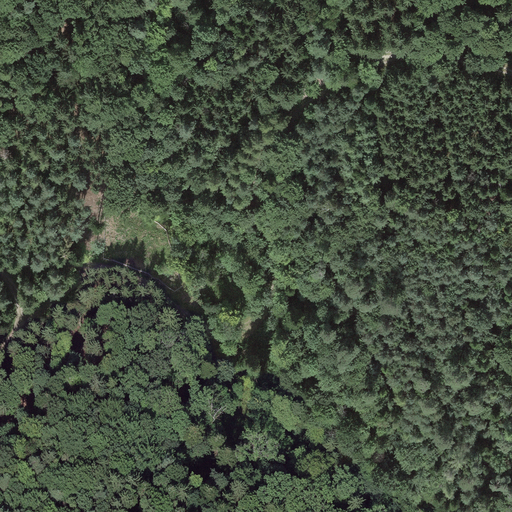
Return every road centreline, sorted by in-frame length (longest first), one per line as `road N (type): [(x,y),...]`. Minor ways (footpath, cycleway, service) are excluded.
road 1 (track): [(511,74),(407,54),(333,87),(290,119),(264,149),(249,188),(272,261),(270,299),(259,320),(237,334),(213,335),(106,265),(0,264)]
road 2 (track): [(298,0),(299,26),(329,55),(407,54)]
road 3 (track): [(118,271),(80,280),(8,344)]
